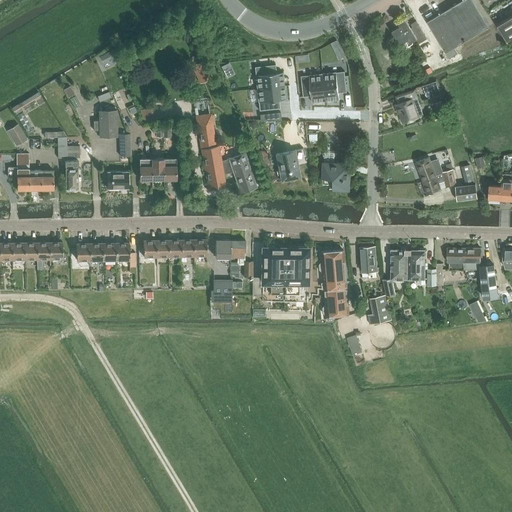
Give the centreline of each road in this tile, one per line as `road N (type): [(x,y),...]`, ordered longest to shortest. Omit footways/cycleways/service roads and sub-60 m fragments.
road 1 (residential): [(370,232),(179,222),(0,226)]
road 2 (track): [(195,511),(70,304),(0,296)]
road 3 (residential): [(511,234),(370,232)]
road 4 (tertiary): [(343,15),(279,32),(251,22),(228,0)]
